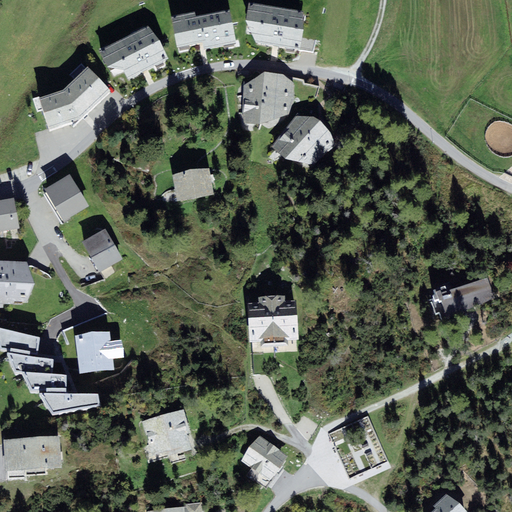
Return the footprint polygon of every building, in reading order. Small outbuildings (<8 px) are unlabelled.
[(304,11),(249,3),(245,21),(256,42),(300,50),(304,11)] [(236,43),(230,9),(195,15),(194,12),(171,17),(177,48),(202,43),(203,50),(236,43)] [(168,59),(148,26),(99,51),(107,68),(123,68),(127,79),(168,59)] [(110,90),(87,66),(64,89),(39,97),(50,130),(81,120),(110,90)] [(265,72),(244,86),(242,111),(244,123),(260,124),(289,114),(294,98),(293,83),(283,74),(265,72)] [(314,116),(295,116),(272,147),(286,159),(313,166),(336,145),(330,131),(320,120),(314,116)] [(209,166),(191,169),(195,198),(214,195),(209,166)] [(195,198),(191,169),(173,172),(177,201),(195,198)] [(89,205),(70,174),(44,189),(64,221),(89,205)] [(0,231),(20,228),(14,198),(0,200),(0,231)] [(124,259),(105,228),(81,242),(100,273),(124,259)] [(27,262),(0,260),(0,301),(29,302),(36,284),(27,262)] [(494,299),(487,277),(447,291),(445,286),(434,290),(435,294),(432,295),(434,300),(438,299),(439,301),(441,300),(447,318),(461,313),(461,311),(468,308),(494,299)] [(259,302),(248,303),(250,341),(260,340),(260,344),(260,347),(286,345),(286,340),(299,339),(297,300),(284,301),(284,295),(259,296),(259,302)] [(40,337),(0,328),(0,347),(0,349),(7,350),(14,370),(22,371),(52,373),(53,360),(29,356),(30,353),(37,354),(40,337)] [(109,332),(76,335),(80,375),(108,372),(107,360),(112,359),(109,332)] [(67,375),(52,373),(22,371),(31,391),(38,391),(38,392),(52,414),(99,405),(98,394),(66,393),(67,375)] [(192,450),(187,434),(190,433),(183,410),(142,421),(152,455),(169,450),(176,448),(178,454),(192,450)] [(59,436),(4,440),(6,471),(61,467),(59,436)] [(268,443),(258,436),(242,462),(252,468),(259,473),(271,481),(288,456),(268,443)] [(253,482),(259,473),(252,468),(246,477),(253,482)] [(467,511),(459,503),(446,494),(433,506),(435,508),(436,509),(432,511),(467,511)] [(184,507),(147,511),(146,511),(202,511),(202,502),(184,504),(184,507)]
